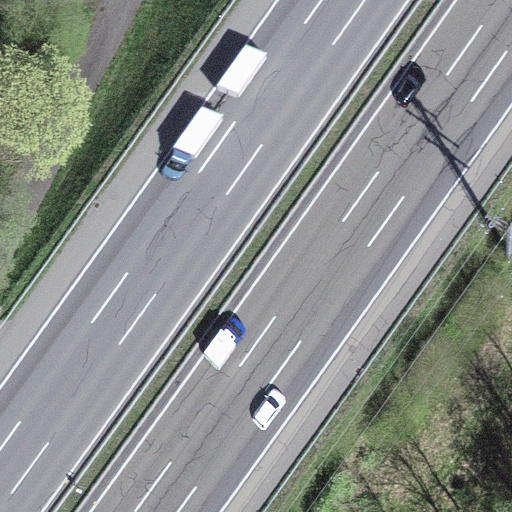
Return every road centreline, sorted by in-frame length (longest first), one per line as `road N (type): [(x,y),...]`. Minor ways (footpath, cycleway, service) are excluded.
road 1 (motorway): [(157,511),(511,15)]
road 2 (motorway): [(343,0),(0,479)]
